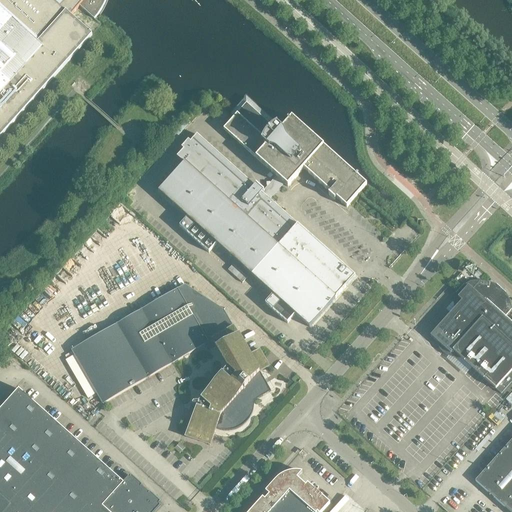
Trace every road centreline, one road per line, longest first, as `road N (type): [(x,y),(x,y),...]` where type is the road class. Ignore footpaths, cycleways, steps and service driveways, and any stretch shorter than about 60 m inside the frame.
road 1 (unclassified): [(300,412),(511,168)]
road 2 (secondary): [(325,0),(511,166)]
road 3 (secondary): [(511,132),(362,0)]
road 4 (unclassified): [(412,511),(300,412)]
road 5 (unclassified): [(210,511),(300,412)]
